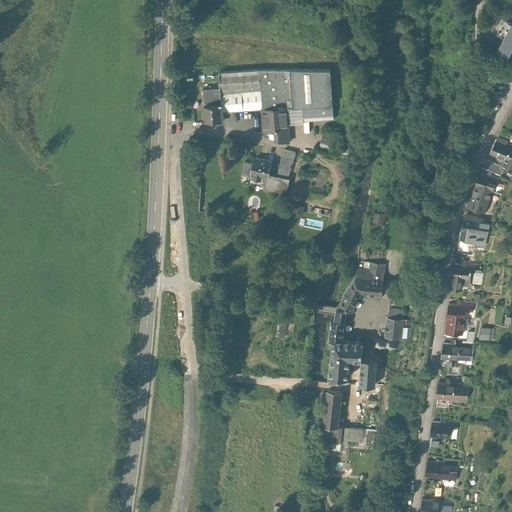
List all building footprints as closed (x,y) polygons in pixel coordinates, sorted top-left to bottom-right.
[(511,21),(500,44),(510,49),(511,46),(511,21)] [(202,89),(204,122),(223,121),(223,113),(261,111),(264,137),(290,143),(290,126),(304,125),(304,123),(351,119),(347,76),(331,76),(331,71),(260,69),(218,73),(219,88),(202,89)] [(320,149),(330,151),(333,135),(323,133),(320,149)] [(505,155),(502,162),(501,163),(511,167),(511,140),(508,138),(507,140),(496,134),(490,148),(505,155)] [(501,163),(502,162),(486,155),(483,163),(501,172),(504,166),(500,164),(501,163)] [(279,192),(283,177),(268,174),(272,161),(254,157),(252,162),(246,161),(242,174),(252,176),(251,180),(261,183),(260,187),(279,192)] [(481,168),(476,181),(493,187),(495,180),(504,183),(507,177),(491,171),(491,172),(481,168)] [(485,208),(493,187),(476,181),(468,202),(485,208)] [(305,208),(294,205),(292,212),(303,216),(305,208)] [(460,233),(478,238),(479,229),(487,231),(490,215),(477,213),(476,214),(465,212),(460,233)] [(462,281),(470,282),(472,267),(481,268),(482,262),(467,260),(467,261),(455,259),(451,284),(462,286),(462,281)] [(356,279),(366,280),(364,296),(382,298),(386,264),(372,263),(372,264),(371,270),(364,269),(358,268),(356,279)] [(354,279),(348,290),(361,298),(362,296),(364,296),(366,280),(356,279),(354,279)] [(348,290),(345,296),(359,303),(361,298),(348,290)] [(359,303),(345,296),(339,306),(348,311),(353,314),(359,303)] [(447,313),(449,313),(465,316),(466,307),(474,309),(475,302),(461,300),(461,301),(449,299),(447,313)] [(391,305),(389,319),(400,320),(401,306),(391,305)] [(347,313),(337,310),(336,312),(335,319),(346,321),(347,315),(347,313)] [(470,316),(465,316),(449,313),(447,329),(468,332),(470,316)] [(389,319),(387,319),(385,338),(398,340),(400,320),(389,319)] [(496,324),(482,322),(480,334),(495,337),(496,324)] [(343,342),(346,325),(334,323),(331,323),(329,343),(333,344),(340,345),(341,341),(343,342)] [(456,340),(444,339),(442,354),(472,358),(474,342),(456,339),(456,340)] [(333,344),(331,360),(351,363),(361,363),(361,360),(363,343),(343,342),(341,341),(340,345),(333,344)] [(396,344),(375,342),(374,351),(396,353),(396,344)] [(330,372),(350,374),(351,363),(331,360),(330,372)] [(376,389),(377,361),(361,360),(361,363),(360,388),(376,389)] [(349,384),(350,374),(330,372),(329,385),(340,386),(340,383),(349,384)] [(468,398),(470,378),(464,378),(464,381),(450,379),(450,380),(438,379),(436,393),(468,398)] [(339,427),(343,393),(328,391),(324,425),(339,427)] [(444,420),(433,418),(431,433),(449,435),(450,425),(458,426),(459,420),(444,418),(444,420)] [(339,427),(324,425),(323,438),(327,438),(326,442),(341,444),(341,442),(363,444),(363,447),(377,449),(379,431),(339,427)] [(457,476),(459,457),(450,456),(450,458),(439,457),(439,459),(428,457),(425,472),(446,475),(446,474),(457,476)] [(438,511),(438,510),(440,497),(434,496),(434,498),(422,496),(421,511),(420,511),(438,511)] [(449,498),(440,497),(438,510),(449,511),(452,507),(453,501),(449,498)]
